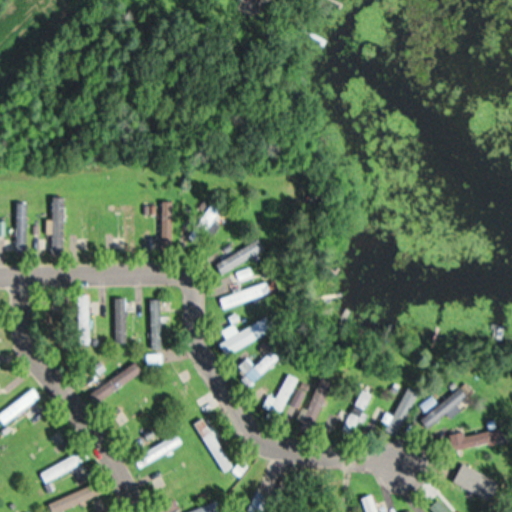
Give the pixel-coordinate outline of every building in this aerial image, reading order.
[(274,290),(270,280),(223,298),(227,308),(274,290)] [(129,339),(129,298),(117,298),(117,339),(129,339)] [(151,298),(151,346),(164,346),(164,298),(151,298)] [(56,336),(56,302),(48,302),(48,336),(56,336)] [(243,331),(238,323),(227,329),(232,338),(222,344),(229,356),(281,326),(274,314),(243,331)] [(92,388),(99,400),(148,372),(142,360),(92,388)] [(201,407),(179,365),(172,369),(193,411),(201,407)] [(273,394),(266,405),(283,414),(302,378),(291,372),(278,396),(273,394)] [(320,421),(335,390),(321,383),(306,415),(320,421)] [(2,414),(10,424),(46,396),(38,386),(2,414)] [(376,394),(365,388),(345,427),(356,433),(376,394)] [(419,392),(409,388),(399,410),(408,414),(419,392)] [(120,425),(127,435),(162,411),(156,401),(120,425)] [(429,415),(427,418),(435,425),(445,413),(439,408),(431,417),(429,415)] [(480,434),(460,434),(460,445),(480,445),(480,434)] [(44,471),(49,481),(91,460),(86,450),(44,471)] [(50,501),(53,511),(58,511),(106,496),(102,484),(50,501)] [(226,511),(224,502),(189,511),(226,511)]
